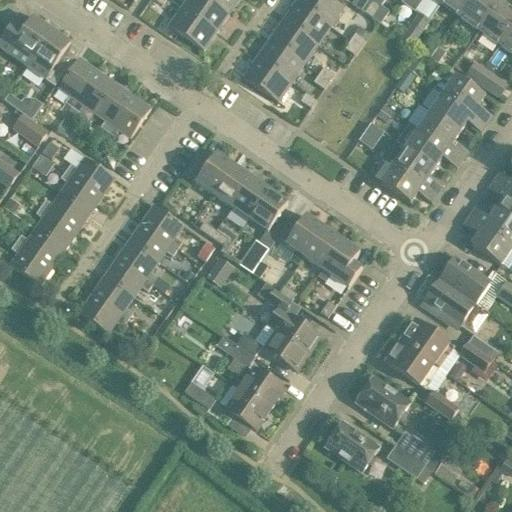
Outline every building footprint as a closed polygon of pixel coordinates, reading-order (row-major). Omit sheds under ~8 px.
[(217,33),(230,14),(209,0),(188,0),(182,9),(217,33)] [(209,0),(230,14),(239,0),(209,0)] [(329,0),(298,0),(295,5),(330,29),(344,10),(329,0)] [(404,0),(401,6),(414,15),(424,0),(404,0)] [(443,0),(441,3),(462,17),(473,0),(443,0)] [(473,0),(462,17),(482,31),(502,2),(499,0),(473,0)] [(482,31),(502,45),(511,31),(511,8),(502,2),(482,31)] [(380,9),(372,4),(364,15),(372,21),(380,9)] [(317,48),(330,29),(295,5),(282,24),(317,48)] [(203,52),(217,33),(182,9),(169,28),(203,52)] [(388,15),(380,9),(372,21),(378,25),(380,26),(388,15)] [(421,14),(402,41),(412,48),(431,21),(421,14)] [(0,52),(26,70),(51,33),(34,21),(29,28),(20,22),(0,50),(0,52)] [(305,66),(317,48),(282,24),(270,42),(305,66)] [(511,31),(502,45),(511,51),(511,31)] [(70,46),(51,33),(26,70),(55,90),(75,60),(65,53),(70,46)] [(350,43),(360,50),(365,43),(355,36),(350,43)] [(270,42),(257,61),(292,85),(305,66),(270,42)] [(355,58),(360,50),(350,43),(345,51),(355,58)] [(433,54),(429,60),(437,66),(446,54),(438,48),(433,54)] [(278,104),(292,85),(257,61),(243,80),(278,104)] [(60,112),(68,118),(97,76),(78,63),(58,92),(69,99),(60,112)] [(484,72),(483,71),(474,66),(466,78),(475,84),(484,72)] [(484,72),(475,84),(498,100),(506,87),(492,78),(494,73),(485,68),(483,71),(484,72)] [(319,76),(329,84),(334,77),(323,69),(319,76)] [(114,88),(97,76),(68,118),(74,122),(83,109),(94,117),(114,88)] [(329,84),(319,76),(313,84),(324,91),(329,84)] [(442,96),(487,127),(492,118),(477,108),(485,98),(455,78),(442,96)] [(132,100),(114,88),(94,117),(105,124),(100,130),(108,135),(132,100)] [(311,110),(316,103),(305,96),(300,103),(311,110)] [(442,96),(430,114),(459,134),(466,124),(481,134),(487,127),(442,96)] [(108,135),(103,142),(105,144),(113,143),(119,134),(131,141),(150,113),(132,100),(108,135)] [(430,114),(418,131),(418,132),(462,162),(468,154),(453,144),(459,134),(430,114)] [(39,148),(47,137),(22,120),(14,131),(39,148)] [(356,141),(369,151),(381,134),(368,124),(356,141)] [(418,132),(418,131),(410,125),(397,144),(406,149),(435,170),(442,159),(457,170),(462,162),(418,132)] [(59,151),(49,144),(41,155),(51,162),(59,151)] [(406,149),(393,167),(437,198),(443,190),(428,179),(435,170),(406,149)] [(42,175),(51,162),(41,155),(32,168),(42,175)] [(184,178),(196,186),(213,198),(233,170),(216,158),(212,163),(200,155),(184,178)] [(66,175),(102,200),(115,182),(85,161),(77,171),(71,167),(66,175)] [(0,180),(11,188),(19,177),(0,163),(0,180)] [(437,198),(393,167),(381,185),(410,206),(417,195),(432,206),(437,198)] [(213,198),(231,211),(251,182),(233,170),(213,198)] [(90,217),(102,200),(66,175),(61,181),(67,185),(60,196),(90,217)] [(494,184),(511,196),(511,184),(499,176),(494,184)] [(231,211),(249,223),(269,194),(251,182),(231,211)] [(511,196),(494,184),(488,192),(503,201),(496,211),(511,222),(511,196)] [(287,207),(269,194),(249,223),(267,236),(287,207)] [(77,235),(90,217),(60,196),(52,207),(46,202),(41,210),(77,235)] [(10,200),(4,210),(13,217),(20,207),(10,200)] [(141,227),(177,253),(183,245),(176,240),(183,229),(154,209),(141,227)] [(65,252),(77,235),(41,210),(37,216),(43,220),(35,232),(65,252)] [(511,248),(511,222),(496,211),(489,221),(475,211),(469,219),(511,248)] [(275,242),(294,256),(290,262),(298,267),(302,262),(302,261),(322,231),(304,219),(298,228),(289,222),(275,242)] [(511,252),(511,248),(469,219),(464,227),(479,237),(472,247),(502,268),(511,252)] [(210,241),(215,234),(203,226),(199,233),(210,241)] [(173,259),(177,253),(141,227),(129,245),(158,265),(166,254),(173,259)] [(302,262),(320,273),(340,244),(322,231),(302,261),(302,262)] [(53,270),(65,252),(35,232),(28,242),(22,238),(17,245),(53,270)] [(215,234),(210,241),(223,249),(227,243),(215,234)] [(266,251),(254,242),(239,265),(251,273),(266,251)] [(360,272),(352,266),(358,256),(340,244),(320,273),(320,274),(318,279),(325,284),(328,279),(346,292),(360,272)] [(40,288),(53,270),(17,245),(12,252),(18,257),(10,267),(40,288)] [(129,245),(117,262),(153,288),(158,281),(151,275),(158,265),(129,245)] [(203,282),(219,291),(232,269),(216,260),(203,282)] [(455,260),(440,282),(476,307),(491,285),(455,260)] [(117,262),(105,280),(134,301),(142,289),(148,294),(153,288),(117,262)] [(260,264),(251,277),(258,282),(267,269),(260,264)] [(128,323),(133,316),(127,311),(134,301),(105,280),(92,297),(128,323)] [(426,294),(430,296),(424,304),(473,338),(488,316),(475,307),(476,307),(440,282),(437,286),(433,284),(426,294)] [(511,288),(505,284),(495,299),(511,310),(511,288)] [(291,304),(295,298),(296,297),(284,289),(279,296),(291,304)] [(289,318),(288,319),(284,316),(291,306),(274,294),(267,304),(278,312),(267,328),(277,335),(308,356),(320,340),(289,318)] [(123,330),(128,323),(92,297),(80,316),(109,336),(117,325),(123,330)] [(327,322),(336,310),(328,305),(320,317),(327,322)] [(415,322),(400,344),(434,368),(443,355),(449,359),(455,350),(415,322)] [(297,373),(308,356),(277,335),(266,352),(297,373)] [(244,336),(236,347),(254,360),(262,348),(244,336)] [(254,360),(236,347),(236,348),(223,338),(216,349),(248,370),(254,360)] [(426,380),(434,368),(400,344),(385,365),(425,393),(431,384),(426,380)] [(484,375),(491,364),(467,347),(459,358),(484,375)] [(255,371),(240,393),(270,413),(284,392),(255,371)] [(410,405),(374,380),(357,405),(393,430),(410,405)] [(216,402),(191,385),(185,395),(209,412),(216,402)] [(256,433),(270,413),(240,393),(226,413),(256,433)] [(434,394),(426,405),(451,422),(459,411),(434,394)] [(511,443),(511,424),(511,423),(502,436),(511,443)] [(344,424),(326,449),(362,474),(380,450),(344,424)] [(406,434),(396,447),(433,472),(442,460),(406,434)] [(423,485),(433,472),(396,447),(387,460),(423,485)]
